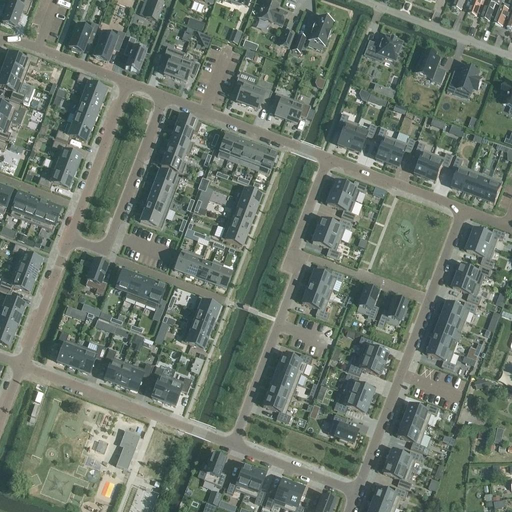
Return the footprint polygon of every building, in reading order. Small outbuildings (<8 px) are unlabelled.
[(32,3),(25,0),(23,4),(12,0),(11,0),(9,8),(5,6),(1,15),(5,16),(3,24),(15,29),(21,13),(27,16),(32,3)] [(157,23),(164,5),(153,0),(146,18),(157,23)] [(216,0),(216,2),(224,4),(225,1),(232,4),(231,6),(238,8),(239,6),(247,9),(249,0),(216,0)] [(461,11),(465,0),(455,0),(452,8),(461,11)] [(473,0),(468,14),(477,17),(478,13),(480,14),(485,2),(480,0),(473,0)] [(497,0),(488,0),(481,20),(490,23),(491,18),(493,19),(497,8),(499,8),(501,7),(502,4),(497,2),(497,0)] [(146,1),(141,16),(145,18),(152,3),(146,1)] [(258,19),(259,20),(261,22),(264,23),(267,23),(272,25),(272,24),(283,27),(287,15),(277,11),(279,6),(264,1),(258,19)] [(494,24),(502,27),(506,18),(508,19),(511,8),(505,5),(503,9),(500,8),(494,24)] [(126,28),(130,15),(124,13),(120,26),(126,28)] [(333,23),(318,17),(309,41),(325,46),(333,23)] [(199,23),(196,31),(202,33),(205,25),(199,23)] [(89,32),(77,27),(69,49),(71,50),(71,52),(80,56),(80,54),(83,55),(87,44),(92,46),(100,27),(92,24),(89,32)] [(294,35),(285,32),(279,47),(288,50),(294,35)] [(116,39),(103,35),(94,59),(108,64),(112,51),(119,53),(125,36),(118,33),(116,39)] [(211,39),(197,34),(205,50),(207,50),(211,39)] [(306,39),(298,36),(293,51),(301,54),(306,39)] [(232,37),(229,43),(238,46),(240,40),(232,37)] [(401,44),(383,37),(379,47),(375,46),(375,45),(369,43),(363,57),(370,60),(372,53),(376,55),(376,56),(394,63),(401,44)] [(138,75),(138,76),(147,53),(146,53),(146,54),(141,52),(140,52),(133,49),(134,48),(133,48),(132,49),(127,47),(130,40),(130,39),(124,55),(129,57),(124,70),(125,71),(126,70),(131,72),(130,72),(138,75)] [(185,55),(167,49),(161,66),(167,68),(164,76),(175,81),(183,60),(185,55)] [(246,52),(244,58),(252,61),(254,55),(246,52)] [(427,56),(424,54),(416,75),(432,81),(431,82),(441,86),(446,73),(437,70),(440,61),(437,59),(438,58),(428,54),(427,56)] [(37,67),(39,60),(27,55),(24,61),(9,55),(5,66),(27,75),(31,65),(37,67)] [(200,67),(183,60),(175,81),(186,85),(189,77),(195,79),(200,67)] [(23,85),(27,75),(5,66),(1,76),(23,85)] [(480,73),(465,68),(461,79),(454,76),(447,93),(456,96),(458,91),(471,96),(473,91),(478,92),(482,80),(478,78),(480,73)] [(79,94),(102,103),(106,92),(98,89),(96,88),(95,88),(90,86),(92,80),(80,75),(77,82),(83,85),(79,94)] [(23,85),(1,76),(0,78),(0,88),(12,93),(10,100),(23,104),(25,97),(19,95),(23,85)] [(255,87),(237,81),(233,93),(239,96),(236,103),(247,108),(255,87)] [(506,98),(503,106),(511,109),(511,85),(510,87),(506,85),(502,96),(506,98)] [(272,94),(255,87),(247,108),(258,112),(261,104),(267,106),(272,94)] [(394,93),(387,91),(384,98),(391,101),(394,93)] [(102,103),(79,94),(79,95),(84,97),(80,106),(98,113),(100,107),(101,107),(100,106),(101,104),(101,105),(102,104),(101,104),(102,103)] [(293,102),(276,95),(271,108),(277,110),(274,118),(285,122),(293,102)] [(19,114),(22,107),(9,102),(7,108),(0,105),(0,119),(11,123),(15,113),(19,114)] [(293,102),(285,122),(297,126),(299,118),(306,121),(310,108),(293,102)] [(76,117),(94,123),(98,113),(80,106),(76,117)] [(404,116),(407,109),(401,107),(399,114),(404,116)] [(348,151),(358,126),(347,122),(349,118),(342,116),(337,128),(343,130),(337,147),(348,151)] [(94,123),(76,117),(73,126),(68,124),(68,125),(90,133),(92,127),(93,127),(92,127),(93,125),(94,125),(94,124),(93,124),(94,123)] [(201,125),(180,117),(176,128),(193,134),(197,136),(201,125)] [(0,119),(0,139),(8,143),(11,135),(7,134),(11,123),(0,119)] [(472,119),(468,129),(474,131),(478,122),(472,119)] [(90,133),(68,125),(64,135),(58,132),(55,140),(68,145),(70,138),(76,141),(75,141),(76,141),(76,140),(78,141),(78,142),(86,144),(90,133)] [(368,130),(358,126),(348,151),(360,155),(366,139),(372,141),(377,129),(370,126),(368,130)] [(193,134),(176,128),(172,138),(189,144),(193,134)] [(387,133),(380,130),(376,142),(382,145),(376,161),(387,165),(396,141),(385,137),(387,133)] [(236,141),(225,137),(217,158),(228,162),(236,141)] [(189,144),(172,138),(169,148),(185,154),(190,156),(194,146),(189,144)] [(246,145),(236,141),(228,162),(238,166),(246,145)] [(406,145),(396,141),(387,165),(398,169),(404,153),(410,155),(415,143),(408,141),(406,145)] [(54,162),(76,170),(80,159),(65,153),(67,147),(54,142),(52,149),(58,152),(54,162)] [(246,145),(238,166),(248,170),(256,149),(246,145)] [(425,147),(418,145),(414,157),(420,159),(414,176),(425,180),(434,156),(423,152),(425,147)] [(185,154),(169,148),(165,158),(181,164),(185,154)] [(266,152),(256,149),(248,170),(258,174),(266,152)] [(266,152),(258,174),(269,178),(277,156),(266,152)] [(47,155),(44,162),(52,165),(54,157),(47,155)] [(445,160),(434,156),(425,180),(436,184),(442,167),(448,170),(453,158),(446,155),(445,160)] [(181,164),(165,158),(161,168),(182,176),(186,166),(181,164)] [(463,162),(457,160),(452,172),(458,174),(452,190),(463,194),(472,172),(461,168),(463,162)] [(76,170),(54,162),(50,172),(72,180),(76,170)] [(50,172),(46,182),(40,179),(38,187),(50,191),(52,185),(68,191),(72,180),(50,172)] [(181,180),(159,172),(155,183),(177,191),(181,180)] [(482,176),(472,172),(463,194),(473,198),(482,176)] [(492,179),(482,176),(473,198),(483,202),(492,179)] [(503,184),(492,179),(483,202),(495,206),(503,184)] [(177,191),(155,183),(152,193),(173,201),(177,191)] [(366,188),(354,183),(352,189),(335,183),(331,195),(350,202),(354,191),(364,194),(366,188)] [(13,193),(1,188),(0,192),(0,213),(4,215),(13,193)] [(245,191),(241,201),(257,208),(261,197),(245,191)] [(173,201),(152,193),(148,203),(169,211),(173,201)] [(21,221),(29,199),(28,199),(29,198),(28,198),(28,199),(26,198),(26,197),(26,198),(18,195),(10,217),(21,221)] [(355,203),(350,202),(331,195),(327,207),(343,213),(341,219),(353,223),(355,217),(351,215),(355,203)] [(29,199),(21,221),(31,225),(40,203),(39,202),(38,202),(36,202),(36,201),(29,199)] [(241,201),(236,200),(232,210),(254,218),(257,208),(241,201)] [(31,225),(41,229),(50,207),(49,206),(48,206),(46,205),(40,203),(31,225)] [(169,211),(148,203),(144,213),(165,221),(169,211)] [(50,207),(41,229),(52,233),(57,221),(58,219),(58,218),(61,211),(50,207)] [(254,218),(232,210),(228,220),(250,228),(254,218)] [(165,221),(144,213),(140,223),(161,232),(165,221)] [(250,228),(228,220),(225,230),(246,238),(250,228)] [(337,228),(321,221),(317,233),(340,242),(345,231),(349,233),(352,226),(340,221),(337,228)] [(246,238),(225,230),(221,241),(242,249),(246,238)] [(471,242),(495,251),(499,240),(503,242),(506,236),(494,231),(491,237),(475,231),(471,242)] [(13,241),(15,236),(6,232),(5,233),(1,232),(0,236),(13,241)] [(336,253),(340,242),(317,233),(312,245),(329,251),(326,257),(339,262),(341,255),(336,253)] [(367,243),(360,240),(358,248),(364,251),(367,243)] [(491,262),(495,251),(471,242),(467,253),(483,259),(481,266),(493,270),(495,264),(491,262)] [(19,255),(15,265),(37,274),(41,263),(26,257),(28,250),(15,246),(13,253),(19,255)] [(117,257),(125,259),(127,253),(119,251),(117,257)] [(193,255),(182,251),(174,272),(185,276),(193,255)] [(203,259),(193,255),(185,276),(195,280),(201,263),(203,259)] [(81,262),(79,265),(88,269),(91,270),(92,266),(81,262)] [(107,267),(94,262),(92,270),(91,270),(88,269),(85,277),(89,278),(85,287),(97,291),(95,295),(103,298),(107,285),(101,283),(107,267)] [(211,267),(201,263),(195,280),(205,284),(211,267)] [(223,266),(213,263),(211,267),(205,284),(215,288),(221,271),(223,266)] [(37,274),(15,265),(11,275),(33,284),(37,274)] [(0,266),(0,267),(0,274),(7,275),(8,267),(0,266)] [(457,279),(481,288),(485,277),(490,279),(492,272),(480,268),(478,274),(461,268),(457,279)] [(232,275),(221,271),(215,288),(226,292),(232,275)] [(127,295),(134,277),(123,273),(116,291),(127,295)] [(342,284),(344,278),(332,273),(330,279),(314,273),(310,284),(327,291),(332,293),(336,282),(342,284)] [(33,284),(11,275),(7,285),(1,283),(0,286),(0,290),(11,295),(13,289),(29,295),(33,284)] [(144,281),(134,277),(127,295),(125,299),(135,303),(144,281)] [(467,302),(479,307),(482,300),(477,298),(481,288),(457,279),(453,290),(469,296),(467,302)] [(154,285),(144,281),(135,303),(145,307),(154,285)] [(327,291),(310,284),(306,294),(324,301),(327,291)] [(165,289),(154,285),(145,307),(157,311),(158,307),(160,302),(165,289)] [(378,294),(366,289),(356,313),(368,318),(367,320),(374,322),(379,310),(372,308),(378,294)] [(329,302),(324,301),(306,294),(302,306),(317,311),(315,318),(327,322),(330,315),(324,313),(329,302)] [(89,314),(93,300),(80,297),(76,310),(89,314)] [(2,298),(0,304),(0,309),(20,318),(21,317),(21,316),(22,314),(25,307),(2,298)] [(407,305),(394,300),(389,314),(383,312),(377,328),(384,330),(386,324),(397,329),(401,318),(404,319),(407,311),(404,310),(407,305)] [(219,309),(197,301),(193,312),(215,321),(219,309)] [(477,309),(465,304),(463,310),(447,304),(443,315),(466,324),(470,313),(475,315),(477,309)] [(20,318),(0,309),(0,321),(17,328),(17,327),(18,326),(17,326),(18,324),(19,324),(18,324),(20,318)] [(68,309),(65,315),(72,318),(74,311),(68,309)] [(94,310),(91,316),(94,317),(98,319),(101,312),(94,310)] [(193,312),(189,322),(211,331),(215,321),(193,312)] [(494,314),(491,321),(497,323),(500,316),(494,314)] [(466,324),(443,315),(439,326),(457,332),(457,333),(462,334),(466,324)] [(17,328),(0,321),(0,333),(13,338),(13,337),(14,337),(13,336),(14,334),(15,335),(15,334),(14,334),(17,328)] [(211,331),(189,322),(185,332),(207,341),(211,331)] [(160,329),(158,335),(165,338),(169,326),(166,325),(162,324),(160,329)] [(457,332),(439,326),(436,336),(453,342),(457,333),(457,332)] [(116,329),(114,336),(119,338),(122,331),(116,329)] [(185,332),(181,344),(203,352),(207,341),(185,332)] [(9,349),(13,338),(0,333),(0,345),(1,346),(1,347),(1,346),(9,349)] [(67,342),(69,336),(61,333),(57,346),(63,348),(57,364),(68,368),(76,346),(67,342)] [(453,342),(436,336),(432,346),(454,354),(458,344),(453,342)] [(359,358),(383,367),(387,356),(371,350),(373,343),(361,339),(358,345),(363,347),(359,358)] [(78,372),(87,350),(76,346),(68,368),(78,372)] [(454,354),(432,346),(428,357),(443,363),(441,369),(453,374),(456,367),(450,365),(454,354)] [(99,347),(96,353),(87,350),(78,372),(89,376),(95,361),(101,363),(106,350),(99,347)] [(115,386),(124,364),(114,360),(116,354),(109,351),(104,364),(110,366),(104,382),(115,386)] [(283,356),(279,367),(303,376),(307,366),(310,367),(313,361),(301,356),(298,362),(283,356)] [(379,378),(383,367),(359,358),(355,369),(350,367),(348,373),(360,378),(362,372),(379,378)] [(470,367),(473,361),(465,358),(463,364),(470,367)] [(134,368),(124,364),(115,386),(125,390),(134,368)] [(144,371),(134,368),(125,390),(137,394),(143,378),(149,381),(153,368),(146,365),(144,371)] [(303,376),(279,367),(275,377),(297,386),(301,376),(303,377),(303,376)] [(164,372),(156,369),(151,382),(158,384),(152,400),(163,404),(173,380),(162,376),(164,372)] [(342,394),(369,404),(373,393),(357,386),(359,380),(347,376),(344,382),(346,383),(342,394)] [(293,396),(297,386),(275,377),(271,387),(293,396)] [(163,404),(175,409),(181,393),(187,395),(192,383),(184,380),(183,384),(173,380),(163,404)] [(477,382),(474,383),(476,391),(490,387),(488,384),(478,380),(477,382)] [(289,406),(293,396),(271,387),(267,398),(289,406)] [(38,394),(35,403),(40,405),(43,396),(38,394)] [(364,416),(369,404),(342,394),(342,395),(345,396),(341,406),(336,405),(333,411),(346,416),(348,410),(364,416)] [(285,417),(289,406),(267,398),(263,409),(279,415),(276,421),(288,425),(291,419),(285,417)] [(35,419),(39,408),(35,406),(31,418),(35,419)] [(437,417),(439,411),(427,406),(425,412),(409,406),(405,418),(427,426),(431,415),(437,417)] [(346,422),(334,417),(327,436),(340,440),(339,443),(347,446),(348,443),(353,445),(358,433),(344,428),(346,422)] [(423,436),(427,426),(405,418),(401,428),(423,436)] [(419,447),(423,436),(401,428),(397,439),(412,445),(410,451),(422,455),(425,449),(419,447)] [(127,473),(141,439),(125,433),(119,448),(123,449),(116,468),(127,473)] [(387,464),(411,473),(415,463),(420,465),(422,458),(410,453),(408,459),(391,453),(387,464)] [(225,461),(213,456),(203,482),(221,489),(226,477),(220,475),(225,461)] [(407,484),(411,473),(387,464),(383,475),(399,482),(397,488),(409,492),(412,486),(407,484)] [(245,496),(254,472),(243,468),(237,484),(231,482),(226,494),(233,497),(235,492),(245,496)] [(254,472),(245,496),(256,500),(254,505),(261,507),(265,495),(259,493),(265,476),(254,472)] [(110,491),(116,478),(107,474),(102,488),(110,491)] [(284,510),(293,487),(282,482),(275,499),(269,496),(265,509),(271,511),(273,506),(284,510)] [(293,487),(284,510),(288,511),(302,511),(304,510),(298,507),(304,491),(293,487)] [(408,494),(395,490),(393,496),(377,490),(373,501),(396,509),(400,499),(405,501),(408,494)] [(212,492),(207,504),(217,508),(219,505),(222,496),(212,492)] [(330,511),(334,502),(322,498),(317,511),(311,509),(309,511),(330,511)] [(371,511),(394,511),(396,509),(373,501),(369,511),(371,511)] [(503,502),(493,504),(494,511),(504,509),(503,502)]
